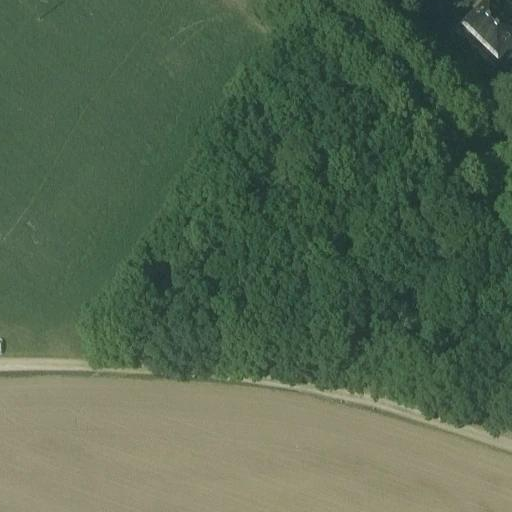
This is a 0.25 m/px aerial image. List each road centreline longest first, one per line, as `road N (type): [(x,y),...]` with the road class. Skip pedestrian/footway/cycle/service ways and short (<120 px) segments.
road 1 (track): [(0,418),(69,416),(345,451),(511,501)]
road 2 (residential): [(292,57),(461,226)]
